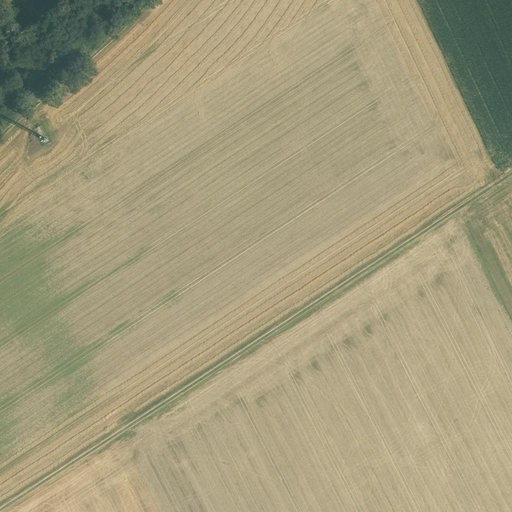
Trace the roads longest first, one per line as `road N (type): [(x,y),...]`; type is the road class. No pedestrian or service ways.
road 1 (track): [(511,173),(0,509)]
road 2 (track): [(145,0),(33,103)]
